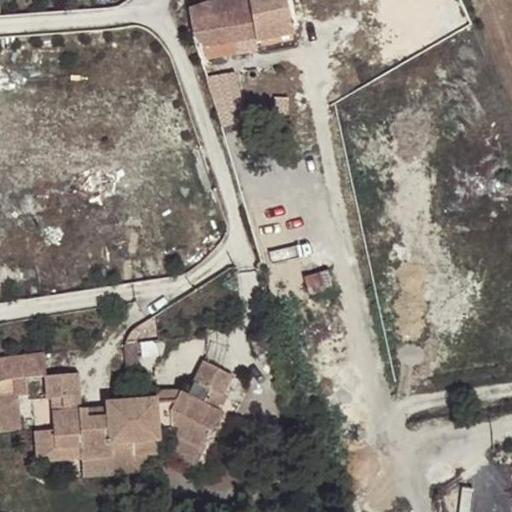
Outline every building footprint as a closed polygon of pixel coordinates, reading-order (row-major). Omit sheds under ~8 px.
[(258,41),(252,0),(213,0),(188,10),(193,39),(203,45),(207,61),(259,51),(258,41)] [(252,0),(258,41),(294,34),(285,0),(252,0)] [(217,115),(235,114),(227,89),(210,95),(217,115)] [(237,121),(235,114),(217,115),(221,125),(237,121)] [(92,414),(91,404),(84,404),(81,367),(48,370),(51,397),(65,396),(66,410),(57,410),(58,429),(61,445),(85,443),(86,458),(118,455),(117,442),(137,441),(163,439),(162,429),(174,428),(174,432),(209,449),(225,414),(225,409),(205,403),(212,390),(228,395),(235,377),(206,361),(190,394),(182,390),(175,406),(160,408),(159,398),(158,394),(157,392),(109,398),(109,402),(110,413),(92,414)] [(157,389),(157,392),(158,394),(159,398),(160,408),(175,406),(182,390),(183,387),(157,389)] [(232,396),(228,395),(212,390),(205,403),(225,409),(232,396)] [(109,402),(91,404),(92,414),(110,413),(109,402)] [(61,445),(58,429),(39,429),(43,461),(86,458),(85,443),(61,445)] [(201,466),(209,449),(174,432),(166,451),(201,466)] [(138,449),(138,454),(164,451),(164,446),(163,439),(137,441),(138,449)] [(118,455),(86,458),(88,476),(140,473),(138,454),(138,449),(137,441),(117,442),(118,455)]
